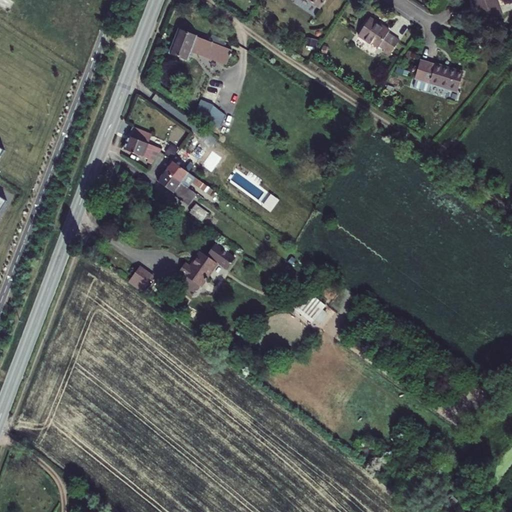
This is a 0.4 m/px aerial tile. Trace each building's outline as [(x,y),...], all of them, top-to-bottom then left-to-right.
[(307,0),(320,9),(325,0),(307,0)] [(476,14),(479,22),(501,13),(496,0),(471,0),(474,8),(479,7),(481,13),(476,14)] [(379,28),(381,25),(369,17),(368,20),(379,28)] [(382,52),(389,56),(399,41),(388,33),(389,31),(381,25),(379,28),(368,20),(357,35),(377,48),(378,47),(384,50),(382,52)] [(208,41),(178,29),(169,52),(187,59),(190,52),(193,53),(194,51),(226,64),(231,50),(223,47),(225,39),(211,34),(208,41)] [(314,49),(316,39),(306,37),(304,47),(314,49)] [(329,46),(322,45),(320,54),(327,56),(329,46)] [(456,92),(463,73),(455,70),(454,72),(446,69),(447,68),(435,64),(435,65),(419,61),(413,78),(415,79),(413,88),(427,92),(430,84),(456,92)] [(206,119),(218,128),(224,114),(213,105),(221,85),(209,80),(195,112),(206,119)] [(206,119),(195,112),(192,119),(204,125),(206,119)] [(146,163),(150,166),(153,162),(162,149),(149,144),(143,142),(146,133),(133,128),(124,150),(148,160),(146,163)] [(152,135),(146,133),(143,142),(149,144),(152,135)] [(165,155),(173,161),(179,153),(170,147),(165,155)] [(192,182),(201,189),(204,184),(173,161),(166,172),(188,188),(192,182)] [(191,201),(197,194),(188,188),(166,172),(158,181),(184,201),(186,198),(191,201)] [(212,196),(215,192),(204,184),(201,189),(212,196)] [(190,212),(202,221),(208,214),(195,205),(190,212)] [(202,222),(202,221),(190,212),(189,213),(202,222)] [(235,259),(215,244),(207,256),(201,251),(190,267),(184,264),(180,271),(188,278),(200,286),(201,286),(218,262),(228,269),(235,259)] [(141,267),(130,281),(143,292),(154,277),(141,267)] [(200,286),(188,278),(184,284),(196,293),(200,286)] [(311,323),(315,318),(320,323),(331,311),(312,294),(297,310),(311,323)]
